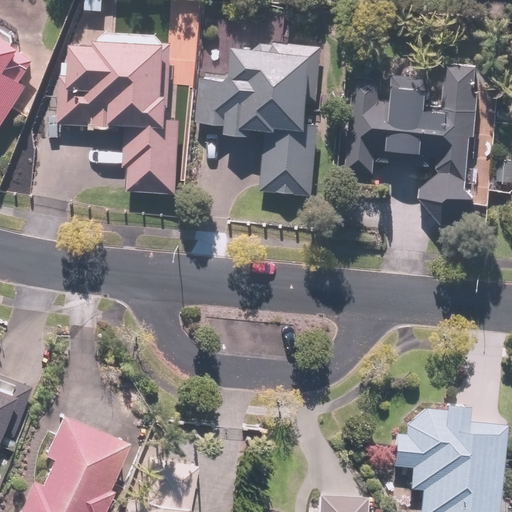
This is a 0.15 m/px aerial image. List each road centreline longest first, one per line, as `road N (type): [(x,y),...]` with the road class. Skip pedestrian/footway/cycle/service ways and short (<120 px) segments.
road 1 (residential): [(128,269),(134,290),(177,335),(308,365),(336,349),(354,292)]
road 2 (residential): [(128,269),(354,292)]
road 3 (residential): [(354,292),(511,306)]
road 4 (residential): [(0,254),(128,269)]
